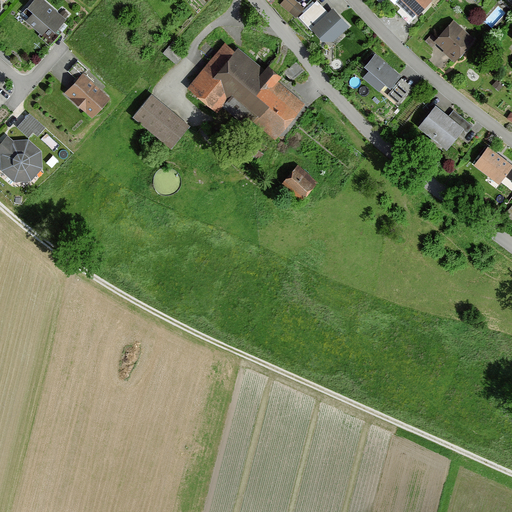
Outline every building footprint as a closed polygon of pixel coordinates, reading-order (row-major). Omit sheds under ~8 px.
[(45,0),(33,0),(27,7),(32,12),(25,20),(42,36),(51,26),(56,31),(67,18),(45,0)] [(291,0),(284,0),(281,4),(296,17),(303,9),(291,0)] [(428,0),(396,0),(416,18),(431,3),(428,0)] [(336,10),(331,15),(319,3),(302,20),(316,35),(318,32),(333,48),(354,28),(336,10)] [(498,4),(484,19),(493,26),(507,11),(498,4)] [(454,18),(433,38),(455,61),(476,41),(454,18)] [(206,76),(192,92),(211,109),(225,92),(277,137),(305,105),(278,81),(285,73),(272,61),(265,68),(229,37),(200,70),(206,76)] [(174,38),(163,50),(176,61),(186,49),(174,38)] [(396,77),(369,53),(356,68),(361,72),(356,77),(373,91),(379,85),(385,90),(396,77)] [(85,70),(63,91),(89,118),(111,98),(85,70)] [(402,74),(389,91),(399,98),(412,81),(402,74)] [(188,125),(151,93),(130,116),(167,148),(188,125)] [(464,130),(435,107),(415,132),(444,155),(464,130)] [(47,130),(31,115),(18,129),(29,139),(34,134),(38,138),(47,130)] [(0,147),(0,155),(2,158),(4,172),(16,184),(34,183),(45,171),(44,153),(31,142),(16,143),(10,138),(0,147)] [(497,188),(511,168),(511,167),(488,148),(472,168),(497,188)] [(174,169),(167,167),(159,168),(154,173),(152,180),(154,188),(160,194),(170,194),(177,190),(180,184),(179,176),(174,169)] [(322,187),(300,168),(284,185),(306,204),(322,187)]
